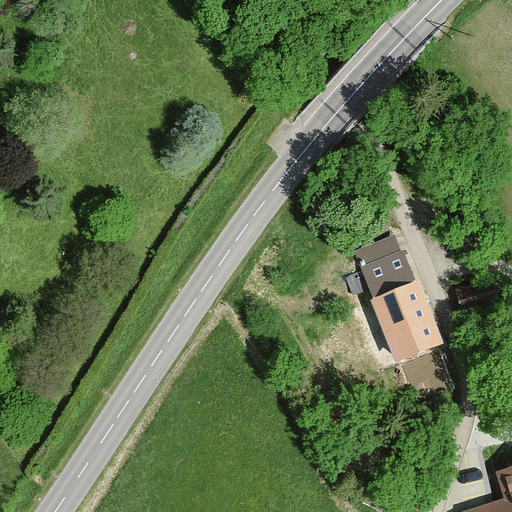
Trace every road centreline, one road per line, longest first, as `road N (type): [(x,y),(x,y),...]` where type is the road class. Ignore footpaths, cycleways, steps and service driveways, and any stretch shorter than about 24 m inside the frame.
road 1 (tertiary): [(442,0),(282,177),(54,511)]
road 2 (unclassified): [(283,0),(383,152),(455,352),(468,401),(435,511)]
